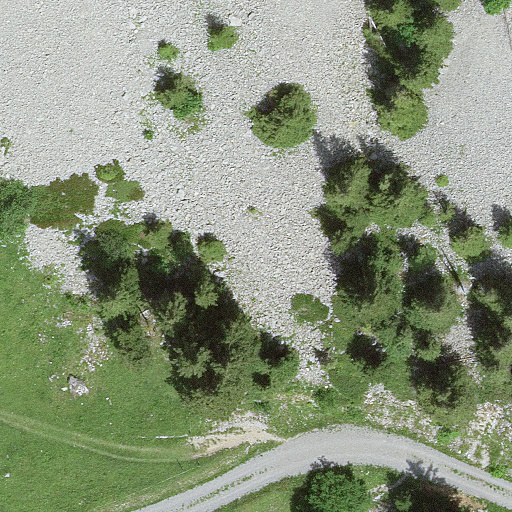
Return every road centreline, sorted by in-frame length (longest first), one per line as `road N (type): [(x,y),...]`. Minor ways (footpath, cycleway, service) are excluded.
road 1 (track): [(342,437),(170,511)]
road 2 (track): [(511,505),(410,457),(342,437)]
